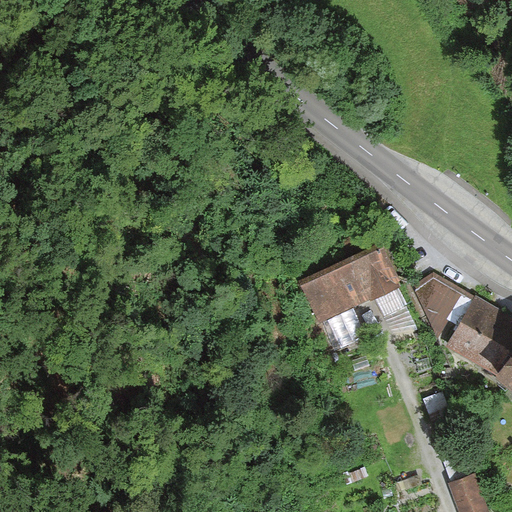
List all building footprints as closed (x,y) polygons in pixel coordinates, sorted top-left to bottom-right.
[(385,252),(303,289),(319,325),(402,288),(385,252)] [(434,280),(416,292),(438,344),(440,342),(449,348),(475,302),(434,280)] [(449,348),(448,349),(501,380),(511,365),(511,321),(475,302),(449,348)] [(511,365),(501,380),(496,386),(511,399),(511,365)] [(487,511),(473,477),(450,487),(459,511),(487,511)]
